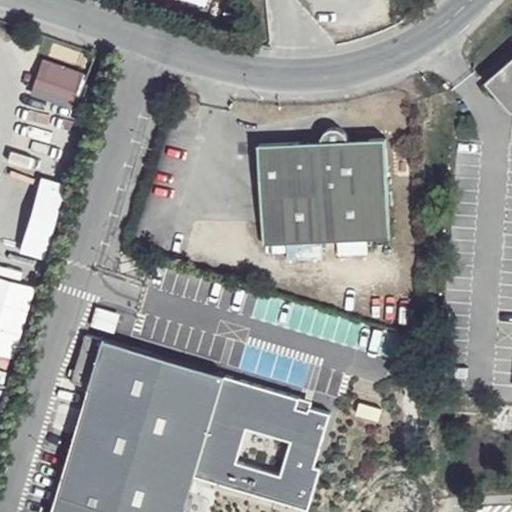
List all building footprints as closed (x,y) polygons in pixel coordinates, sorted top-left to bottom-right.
[(72,104),(84,68),(43,55),(31,91),(72,104)] [(511,57),(489,76),(511,103),(511,57)] [(324,136),(260,142),(265,241),(391,233),(383,134),(350,136),(345,128),(339,125),(333,127),(327,132),(324,136)] [(11,282),(0,278),(0,354),(16,358),(35,287),(11,282)] [(106,338),(89,333),(74,381),(92,387),(106,338)] [(226,374),(106,338),(92,387),(53,511),(184,511),(186,506),(196,475),(309,509),(322,467),(316,466),(331,412),(299,402),(301,397),(226,374)]
